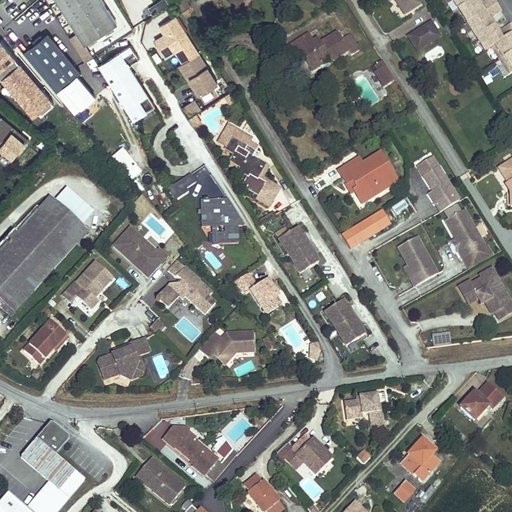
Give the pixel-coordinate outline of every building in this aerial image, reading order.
[(52,13),(42,0),(38,0),(31,5),(41,20),(52,13)] [(116,24),(101,0),(57,0),(84,43),(116,24)] [(165,0),(160,0),(148,7),(153,15),(169,6),(165,0)] [(191,5),(187,0),(179,0),(175,3),(184,18),(190,14),(189,13),(190,12),(188,7),(191,5)] [(415,0),(387,0),(389,2),(392,0),(394,0),(404,15),(419,5),(415,0)] [(445,0),(454,13),(474,0),(473,0),(445,0)] [(496,5),(492,0),(489,0),(481,5),(478,7),(474,0),(454,13),(463,27),(496,5)] [(471,40),(491,27),(487,20),(490,18),(500,12),(496,5),(463,27),(471,40)] [(197,96),(218,83),(175,14),(157,25),(163,34),(153,40),(164,58),(171,54),(197,96)] [(430,23),(408,38),(417,52),(440,37),(430,23)] [(499,33),(494,25),(491,27),(496,35),(499,33)] [(496,35),(491,27),(471,40),(480,54),(485,52),(490,48),(511,34),(511,29),(510,27),(499,33),(496,35)] [(81,72),(48,33),(24,52),(77,114),(97,96),(78,75),(81,72)] [(312,41),(308,34),(288,47),(293,54),(297,52),(310,73),(322,65),(320,63),(328,58),(330,60),(331,62),(348,52),(341,40),(336,33),(320,43),(317,39),(312,41)] [(499,62),(511,53),(511,34),(490,48),(499,62)] [(359,51),(349,36),(341,40),(348,52),(350,57),(359,51)] [(53,102),(0,40),(0,82),(32,120),(53,102)] [(154,105),(121,51),(99,65),(133,119),(154,105)] [(508,76),(511,73),(511,53),(499,62),(508,76)] [(395,81),(382,61),(376,65),(379,70),(374,73),(383,88),(395,81)] [(234,96),(226,84),(181,107),(188,119),(196,115),(234,96)] [(0,144),(5,148),(14,155),(25,139),(18,134),(20,130),(0,115),(0,144)] [(188,119),(193,127),(201,123),(196,115),(188,119)] [(243,151),(246,147),(249,142),(251,139),(228,126),(218,143),(225,147),(235,152),(232,156),(229,162),(239,167),(237,171),(246,177),(242,185),(245,189),(257,196),(255,199),(268,207),(278,191),(257,179),(265,165),(257,159),(243,151)] [(28,136),(20,130),(18,134),(25,139),(28,136)] [(257,147),(249,142),(246,147),(255,152),(257,147)] [(235,152),(225,147),(223,150),(232,156),(235,152)] [(243,151),(257,159),(259,154),(255,152),(246,147),(243,151)] [(115,164),(126,155),(121,148),(110,157),(115,164)] [(351,163),(337,172),(346,185),(352,182),(357,189),(353,191),(354,192),(359,201),(368,196),(370,199),(380,193),(375,186),(392,176),(379,154),(360,165),(367,175),(363,178),(361,175),(359,176),(351,163)] [(431,157),(417,166),(432,191),(439,203),(435,206),(439,212),(457,201),(431,157)] [(360,165),(357,160),(351,163),(359,176),(361,175),(363,178),(367,175),(360,165)] [(511,160),(498,169),(508,184),(511,190),(511,191),(509,193),(510,207),(511,206),(511,160)] [(280,188),(262,178),(268,166),(265,165),(257,179),(278,191),(280,188)] [(188,193),(186,189),(195,183),(190,175),(166,188),(174,201),(188,193)] [(396,182),(392,176),(375,186),(380,193),(396,182)] [(357,189),(352,182),(346,185),(345,186),(350,194),(354,192),(353,191),(357,189)] [(432,191),(428,194),(435,206),(439,203),(432,191)] [(83,203),(70,192),(58,206),(70,217),(83,203)] [(370,199),(368,196),(359,201),(361,204),(370,199)] [(58,206),(49,197),(39,208),(37,206),(0,246),(0,304),(12,316),(88,232),(70,217),(58,206)] [(244,226),(228,200),(201,201),(202,228),(225,227),(225,233),(216,234),(216,245),(238,244),(238,226),(244,226)] [(464,211),(444,222),(455,240),(461,250),(456,253),(467,272),(492,258),(486,247),(484,248),(464,211)] [(139,270),(147,278),(166,256),(158,249),(155,252),(129,228),(112,246),(128,260),(130,258),(141,268),(139,270)] [(298,235),(295,229),(277,240),(298,275),(316,263),(312,257),(310,253),(313,252),(304,237),(301,239),(298,235)] [(416,237),(397,248),(407,265),(414,276),(410,279),(414,286),(437,274),(416,237)] [(455,240),(451,242),(456,253),(461,250),(455,240)] [(128,260),(139,270),(141,268),(130,258),(128,260)] [(192,288),(183,279),(189,273),(176,261),(167,271),(175,278),(175,277),(179,280),(180,282),(177,285),(174,285),(167,285),(154,299),(158,302),(159,302),(167,309),(178,297),(181,300),(184,297),(204,315),(214,304),(207,298),(210,294),(197,282),(192,288)] [(94,298),(92,296),(98,290),(100,292),(111,279),(95,263),(77,283),(76,282),(63,296),(70,303),(76,296),(90,310),(97,302),(94,298)] [(407,265),(403,268),(410,279),(414,276),(407,265)] [(495,276),(491,270),(480,276),(481,279),(482,279),(484,282),(495,276)] [(248,275),(234,284),(237,288),(245,296),(249,293),(259,310),(278,298),(267,282),(256,288),(248,275)] [(309,286),(318,281),(315,275),(306,281),(309,286)] [(511,313),(511,306),(495,276),(484,282),(482,279),(481,279),(470,285),(469,283),(459,288),(468,304),(477,299),(481,305),(484,303),(491,315),(494,313),(499,321),(511,313)] [(345,308),(341,302),(323,313),(345,347),(363,336),(359,330),(356,326),(359,325),(350,310),(347,312),(345,308)] [(161,325),(156,320),(148,328),(154,333),(161,325)] [(68,338),(50,322),(23,351),(31,358),(37,353),(44,359),(53,349),(60,342),(62,344),(68,338)] [(214,332),(198,350),(206,357),(210,353),(216,359),(222,364),(233,351),(236,352),(236,353),(254,353),(253,333),(226,334),(222,339),(214,332)] [(433,346),(450,343),(449,334),(432,337),(433,346)] [(150,351),(144,338),(130,344),(131,347),(120,352),(121,354),(120,356),(114,359),(112,355),(104,359),(104,360),(99,362),(98,364),(105,381),(113,378),(112,375),(119,372),(120,375),(120,377),(133,380),(138,363),(135,357),(139,356),(150,351)] [(62,344),(60,342),(53,349),(56,351),(62,344)] [(120,352),(131,347),(130,344),(113,351),(112,355),(114,359),(120,356),(121,354),(120,352)] [(233,351),(222,364),(224,366),(236,353),(236,352),(233,351)] [(44,359),(37,353),(31,358),(39,365),(44,359)] [(210,353),(206,357),(213,363),(216,359),(210,353)] [(144,370),(139,356),(135,357),(138,363),(133,380),(142,376),(144,370)] [(500,394),(489,383),(477,396),(471,402),(468,400),(460,408),(474,421),(488,406),(500,394)] [(477,396),(474,393),(468,400),(471,402),(477,396)] [(386,413),(386,396),(368,396),(368,400),(364,400),(352,400),(352,415),(369,414),(375,414),(381,414),(381,422),(375,422),(376,430),(389,430),(389,413),(386,413)] [(48,425),(34,441),(19,459),(47,483),(24,510),(26,511),(57,511),(83,483),(53,458),(67,441),(65,438),(52,427),(48,425)] [(190,431),(187,429),(172,429),(164,440),(176,449),(177,448),(196,464),(195,467),(207,477),(208,475),(217,482),(239,454),(234,450),(223,464),(219,462),(221,460),(196,440),(198,438),(190,432),(190,431)] [(327,452),(313,439),(311,441),(306,435),(296,445),(295,446),(290,441),(282,450),(289,456),(291,454),(293,452),(299,458),(316,475),(331,460),(325,454),(327,452)] [(434,452),(422,441),(408,456),(420,467),(413,476),(421,483),(439,463),(432,455),(434,452)] [(355,458),(364,464),(370,457),(362,450),(355,458)] [(299,458),(293,452),(291,454),(297,460),(299,458)] [(420,467),(408,456),(401,464),(413,476),(420,467)] [(154,459),(148,466),(153,470),(146,478),(152,483),(149,486),(173,505),(188,487),(154,459)] [(153,470),(148,466),(139,478),(149,486),(152,483),(146,478),(153,470)] [(280,511),(284,509),(257,476),(243,486),(249,493),(248,494),(262,511),(280,511)] [(413,492),(403,483),(393,494),(403,503),(413,492)] [(0,511),(26,511),(24,510),(7,495),(0,502),(0,511)] [(191,500),(185,506),(189,510),(195,504),(191,500)] [(362,509),(354,502),(344,511),(359,511),(362,509)]
